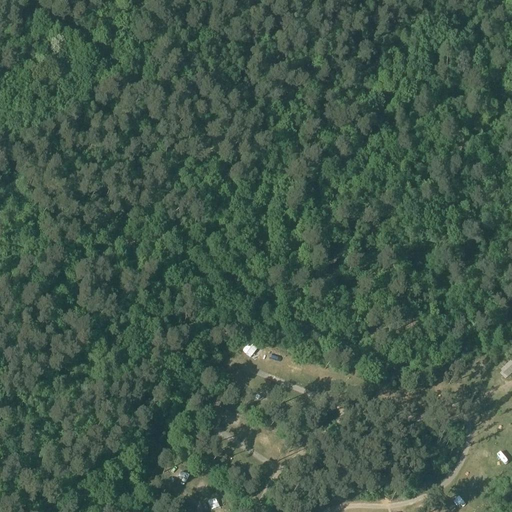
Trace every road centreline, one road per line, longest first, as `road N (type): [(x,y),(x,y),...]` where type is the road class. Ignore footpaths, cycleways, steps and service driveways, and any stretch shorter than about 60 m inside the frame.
road 1 (track): [(511,61),(253,267),(237,293)]
road 2 (track): [(237,293),(125,243),(0,348)]
road 3 (track): [(237,293),(121,511)]
